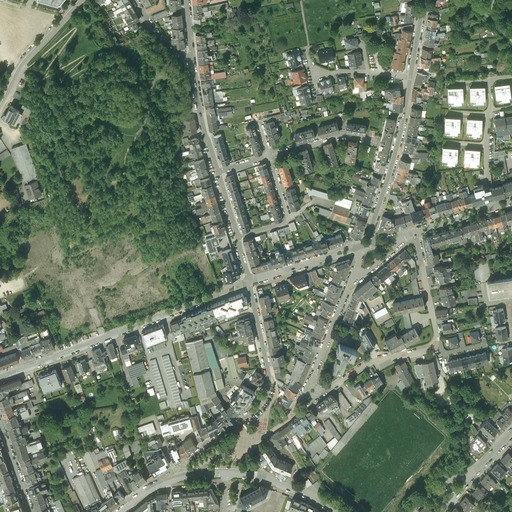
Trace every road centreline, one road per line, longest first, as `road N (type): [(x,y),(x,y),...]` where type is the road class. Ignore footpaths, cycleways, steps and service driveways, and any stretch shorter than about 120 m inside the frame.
road 1 (tertiary): [(249,282),(0,380)]
road 2 (residential): [(249,282),(269,390),(254,412),(183,465),(183,479)]
road 3 (residential): [(410,78),(364,245)]
road 4 (residential): [(0,117),(26,60),(81,0)]
road 5 (residential): [(323,391),(370,361),(435,345)]
road 6 (tertiary): [(364,245),(249,282)]
